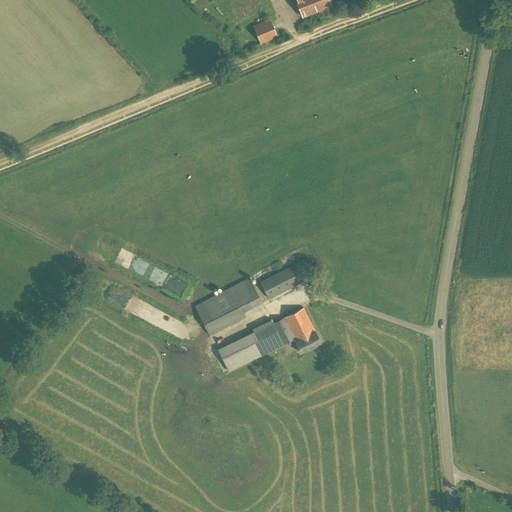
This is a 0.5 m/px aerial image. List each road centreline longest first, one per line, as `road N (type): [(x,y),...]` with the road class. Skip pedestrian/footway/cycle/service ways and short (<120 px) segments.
road 1 (tertiary): [(452,511),(437,337),(496,0)]
road 2 (track): [(400,0),(0,160)]
road 3 (track): [(0,214),(181,308)]
